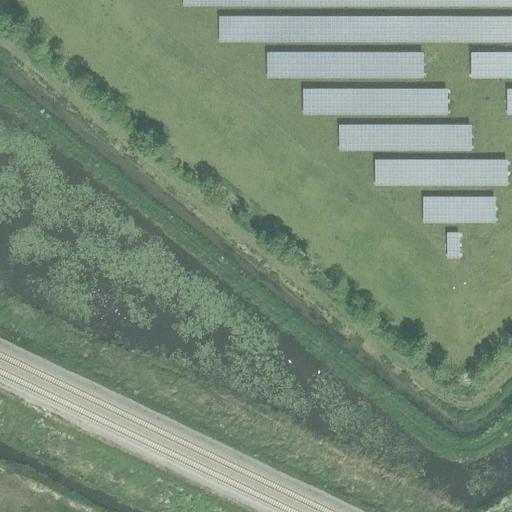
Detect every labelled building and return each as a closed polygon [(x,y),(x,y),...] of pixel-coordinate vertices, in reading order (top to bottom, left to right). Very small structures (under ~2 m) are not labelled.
[(225,8),(225,39),(267,40),(268,6),(281,7),(281,0),(188,0),(188,8),(225,8)] [(274,75),(297,75),(298,51),(274,50),(274,75)] [(511,50),(478,50),(478,77),(511,77),(511,50)] [(330,95),(331,96),(331,87),(309,87),(309,111),(330,112),(330,95)] [(345,147),(366,148),(366,123),(345,123),(345,147)]
